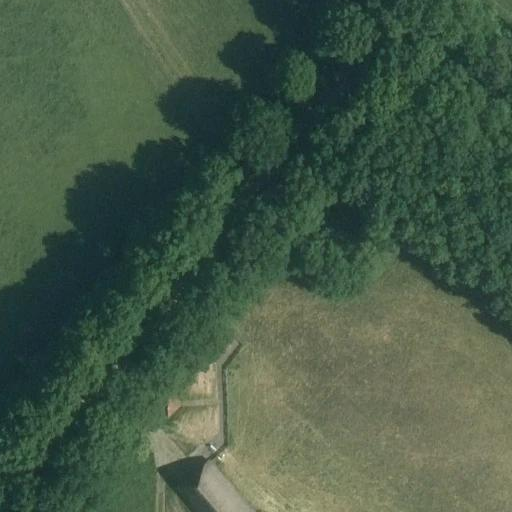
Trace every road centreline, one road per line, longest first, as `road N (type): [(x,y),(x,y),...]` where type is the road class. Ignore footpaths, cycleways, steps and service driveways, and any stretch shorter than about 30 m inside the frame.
road 1 (track): [(0,504),(279,154)]
road 2 (track): [(279,154),(392,8)]
road 3 (unclassified): [(511,99),(381,0)]
